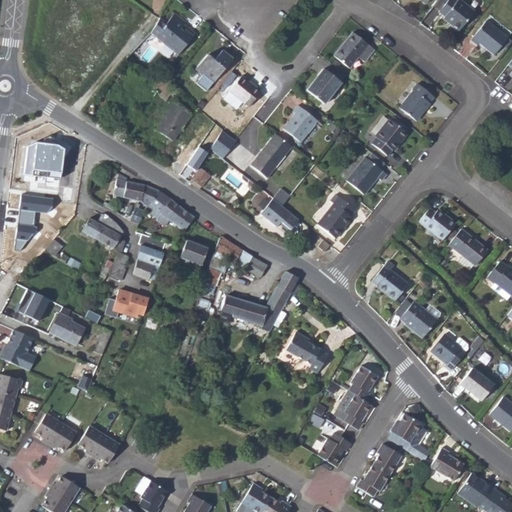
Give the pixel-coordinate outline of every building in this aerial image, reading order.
[(447,0),(439,11),(445,16),(443,18),(459,31),(474,12),(458,0),(447,0)] [(166,23),(159,18),(153,32),(151,33),(157,39),(156,39),(177,55),(195,33),(183,24),(185,22),(174,13),(166,23)] [(478,43),(493,55),(507,38),(485,21),(470,40),(476,45),(478,43)] [(333,56),(349,69),(358,58),(364,62),(373,50),(352,33),(333,56)] [(196,69),(213,83),(231,60),(221,52),(213,61),(207,56),(196,69)] [(306,91),(323,104),(340,83),(324,70),(306,91)] [(229,91),(248,107),(260,92),(241,76),(229,91)] [(174,98),(177,94),(155,78),(150,84),(160,91),(158,96),(165,101),(170,95),(174,98)] [(412,91),(398,108),(413,120),(415,121),(429,103),(428,102),(432,97),(416,84),(411,90),(412,91)] [(155,130),(172,141),(189,114),(172,103),(155,130)] [(283,129),(299,143),(316,121),(297,106),(292,112),(294,114),(283,129)] [(396,111),(411,123),(413,120),(398,108),(396,111)] [(372,145),(386,155),(390,150),(392,151),(406,133),(389,120),(375,137),(377,138),(372,145)] [(234,140),(222,130),(210,151),(222,159),(235,141),(234,140)] [(275,134),(249,165),(266,179),(291,147),(275,134)] [(200,145),(204,148),(208,143),(203,140),(200,145)] [(204,148),(200,145),(192,157),(199,162),(207,150),(204,148)] [(379,169),(383,163),(371,153),(366,159),(365,158),(346,181),(363,195),(368,188),(366,187),(375,176),(380,181),(385,174),(379,169)] [(26,199),(46,202),(51,171),(30,167),(26,199)] [(200,187),(209,176),(199,168),(191,179),(200,187)] [(137,201),(129,221),(137,225),(141,214),(144,210),(158,191),(126,181),(126,178),(121,177),(121,180),(116,178),(112,196),(137,201)] [(193,218),(158,191),(144,210),(151,215),(154,211),(159,215),(156,220),(165,226),(168,221),(183,231),(193,218)] [(316,225),(334,239),(351,218),(349,216),(354,210),(335,194),(329,202),(332,204),(316,225)] [(290,231),(299,220),(274,199),(260,215),(277,228),(281,223),(290,231)] [(417,221),(441,241),(454,225),(437,211),(439,208),(433,203),(417,221)] [(159,215),(154,211),(151,215),(156,220),(159,215)] [(81,231),(118,252),(120,254),(123,241),(119,238),(122,232),(115,224),(109,218),(100,213),(96,222),(88,218),(81,231)] [(487,251),(460,230),(448,245),(462,256),(457,262),(468,271),(473,265),(474,266),(487,251)] [(163,243),(140,235),(137,245),(140,246),(160,252),(163,243)] [(259,278),(267,266),(220,235),(218,238),(214,251),(222,256),(259,278)] [(36,244),(42,249),(46,245),(40,240),(36,244)] [(62,247),(53,240),(44,251),(53,256),(62,247)] [(178,257),(200,265),(206,249),(184,241),(178,257)] [(328,246),(322,241),(317,247),(323,252),(328,246)] [(140,246),(136,258),(153,264),(159,266),(163,254),(163,253),(160,252),(140,246)] [(208,268),(216,271),(222,256),(214,251),(208,268)] [(124,268),(126,262),(128,257),(120,254),(118,252),(112,263),(109,268),(106,274),(121,280),(125,269),(124,268)] [(170,257),(163,254),(159,266),(158,269),(165,271),(170,257)] [(147,280),(153,264),(136,258),(132,275),(147,280)] [(104,266),(109,268),(112,263),(107,260),(104,266)] [(375,287),(394,301),(407,285),(389,271),(392,267),(387,262),(371,281),(377,285),(375,287)] [(486,277),(493,282),(509,296),(511,297),(511,295),(511,270),(506,266),(505,267),(498,262),(486,277)] [(203,282),(215,287),(220,272),(216,271),(208,268),(203,282)] [(284,272),(276,286),(289,294),(297,279),(284,272)] [(490,287),(506,300),(509,296),(493,282),(490,287)] [(282,307),(289,294),(276,286),(269,299),(282,307)] [(33,290),(23,312),(38,320),(49,299),(33,290)] [(148,300),(116,290),(111,309),(136,317),(137,314),(142,316),(148,300)] [(261,326),(260,329),(268,332),(282,307),(269,299),(264,307),(224,296),(219,311),(232,315),(231,317),(261,326)] [(191,317),(203,321),(209,303),(197,299),(191,317)] [(412,302),(400,318),(405,322),(403,325),(421,339),(438,317),(439,314),(429,306),(424,311),(412,302)] [(69,322),(70,318),(66,316),(59,313),(48,333),(74,346),(83,329),(69,322)] [(92,350),(101,354),(111,332),(101,327),(92,350)] [(26,351),(32,338),(14,328),(5,346),(3,345),(0,351),(0,355),(29,369),(36,356),(26,351)] [(309,368),(317,373),(328,355),(319,350),(320,349),(308,342),(309,339),(296,331),(285,350),(310,365),(309,368)] [(444,334),(429,352),(445,364),(443,366),(449,371),(465,352),(464,352),(467,349),(466,344),(458,338),(454,342),(444,334)] [(470,346),(476,350),(482,342),(478,336),(470,346)] [(351,384),(347,391),(354,395),(363,402),(368,395),(366,393),(377,376),(360,366),(350,383),(351,384)] [(459,383),(480,401),(492,386),(470,369),(459,383)] [(0,428),(6,430),(18,386),(21,387),(23,378),(0,372),(0,428)] [(91,378),(82,374),(77,386),(86,390),(91,378)] [(333,415),(341,420),(346,412),(344,411),(354,395),(347,391),(333,415)] [(360,421),(370,406),(363,402),(354,395),(344,411),(346,412),(341,420),(357,430),(362,422),(360,421)] [(511,405),(502,397),(488,414),(510,432),(511,428),(511,405)] [(42,436),(40,439),(54,447),(56,445),(64,450),(75,432),(44,413),(33,430),(42,436)] [(313,413),(309,421),(319,427),(324,420),(313,413)] [(397,446),(423,462),(429,453),(416,446),(425,431),(419,427),(420,425),(404,414),(397,424),(395,422),(389,432),(401,439),(397,446)] [(98,457),(108,463),(119,445),(88,426),(77,444),(85,449),(83,452),(97,460),(98,457)] [(326,439),(315,456),(320,459),(331,466),(342,449),(345,451),(349,443),(332,433),(328,440),(326,439)] [(400,456),(382,444),(375,454),(378,456),(372,465),(388,475),(400,456)] [(428,468),(450,482),(461,465),(446,455),(447,453),(440,449),(428,468)] [(378,491),(388,475),(372,465),(362,480),(360,479),(355,487),(371,497),(376,490),(378,491)] [(457,493),(475,507),(490,487),(471,473),(457,493)] [(55,485),(51,483),(43,495),(46,497),(42,506),(51,511),(62,511),(78,487),(60,476),(55,485)] [(155,509),(165,492),(148,481),(138,498),(139,500),(135,506),(144,511),(156,511),(158,510),(155,509)] [(240,503),(254,511),(259,511),(269,498),(260,492),(261,490),(252,483),(240,503)] [(475,507),(482,511),(507,511),(511,507),(494,495),(497,492),(490,487),(475,507)] [(207,511),(211,507),(191,495),(186,502),(188,504),(183,511),(207,511)] [(259,511),(286,511),(289,507),(281,502),(279,505),(269,498),(259,511)]
